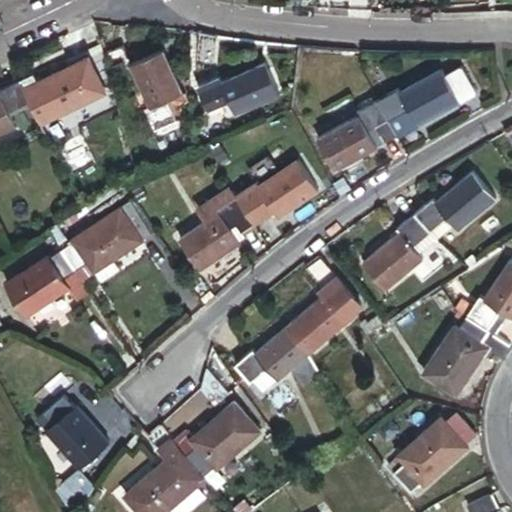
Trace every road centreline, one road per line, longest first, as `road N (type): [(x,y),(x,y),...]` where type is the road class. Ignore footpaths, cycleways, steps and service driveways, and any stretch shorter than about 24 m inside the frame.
road 1 (residential): [(157,403),(228,326),(361,221),(511,127)]
road 2 (residential): [(187,0),(252,33),(379,45),(511,43)]
